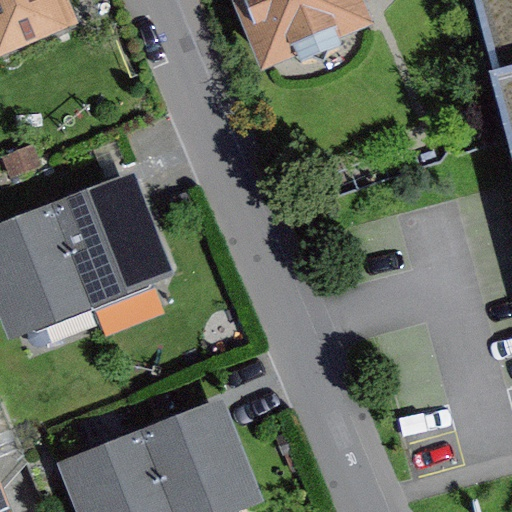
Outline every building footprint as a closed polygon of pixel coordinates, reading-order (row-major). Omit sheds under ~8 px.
[(0,0),(0,45),(23,36),(25,40),(65,23),(63,19),(66,18),(58,0),(0,0)] [(243,0),(267,59),(360,20),(351,0),(243,0)] [(489,74),(511,160),(511,0),(474,0),(493,73),(489,74)] [(315,168),(324,194),(325,193),(327,199),(419,169),(415,157),(416,156),(408,130),(315,168)] [(127,185),(54,214),(88,298),(160,269),(127,185)] [(0,287),(15,326),(88,298),(54,214),(0,235),(0,287)] [(216,412),(144,440),(172,511),(207,511),(249,495),(216,412)] [(88,511),(172,511),(144,440),(71,469),(88,511)]
